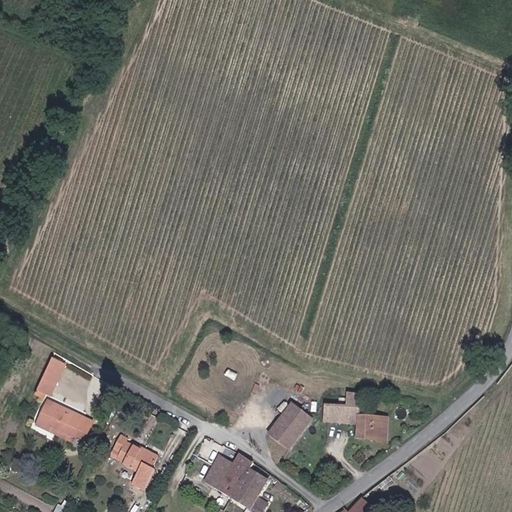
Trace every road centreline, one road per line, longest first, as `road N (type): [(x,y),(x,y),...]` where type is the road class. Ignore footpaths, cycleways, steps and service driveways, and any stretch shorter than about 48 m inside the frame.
road 1 (unclassified): [(511,351),(467,404),(327,511)]
road 2 (unknown): [(333,507),(236,440),(129,382)]
